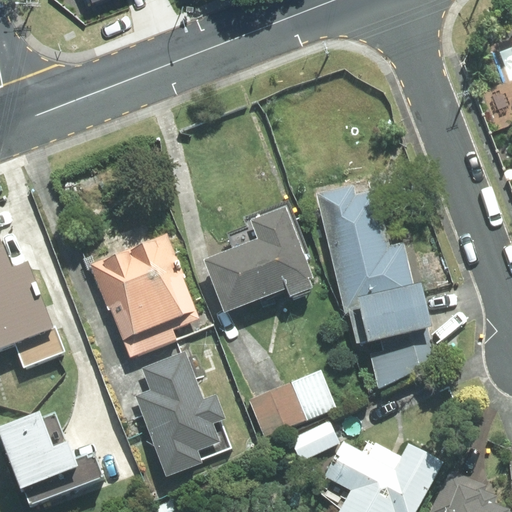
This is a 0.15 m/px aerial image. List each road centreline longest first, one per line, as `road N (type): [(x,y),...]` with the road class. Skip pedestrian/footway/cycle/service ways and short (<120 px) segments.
road 1 (residential): [(511,322),(397,0)]
road 2 (tertiary): [(29,112),(324,0)]
